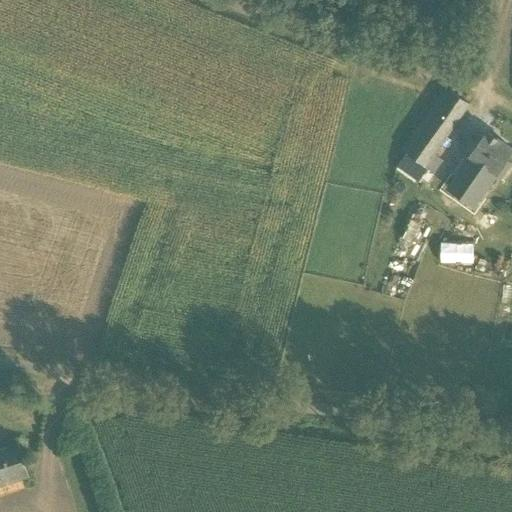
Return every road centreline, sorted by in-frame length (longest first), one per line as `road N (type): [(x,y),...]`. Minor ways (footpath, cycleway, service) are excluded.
road 1 (unclassified): [(511,444),(0,360)]
road 2 (track): [(228,0),(463,86),(481,85),(505,0)]
